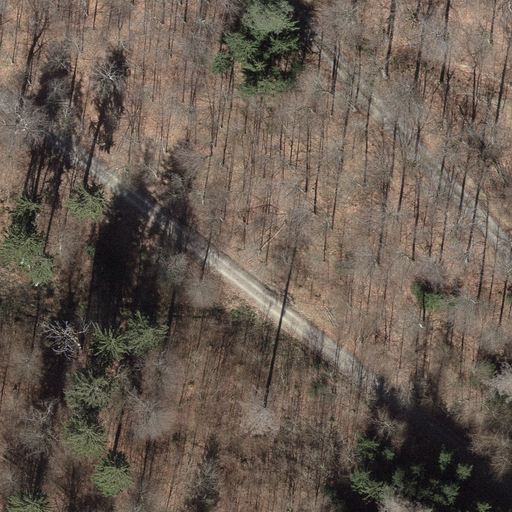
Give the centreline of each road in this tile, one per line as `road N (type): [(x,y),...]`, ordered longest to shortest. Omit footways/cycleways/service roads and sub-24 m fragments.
road 1 (track): [(511,495),(0,90)]
road 2 (track): [(511,252),(287,0)]
